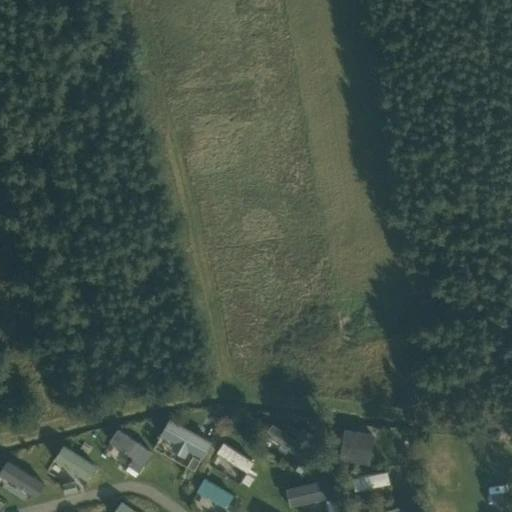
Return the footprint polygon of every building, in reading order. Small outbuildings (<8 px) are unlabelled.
[(210,443),(167,419),(159,435),(174,444),(170,451),(184,458),(187,452),(201,459),(210,443)] [(294,439),(273,424),(265,434),(299,459),(313,441),(300,431),(294,439)] [(117,431),(109,442),(133,458),(127,466),(138,474),(152,454),(117,431)] [(342,432),(338,460),(370,464),(374,436),(342,432)] [(253,463),(223,443),(216,454),(246,474),(253,463)] [(96,468),(61,445),(51,460),(86,483),(96,468)] [(44,480),(7,455),(0,466),(0,471),(35,494),(44,480)] [(386,472),(351,479),(353,491),(389,484),(386,472)] [(232,496),(203,480),(196,493),(225,509),(232,496)] [(326,481),(285,491),(289,508),(330,497),(326,481)] [(133,511),(120,502),(113,511),(133,511)]
